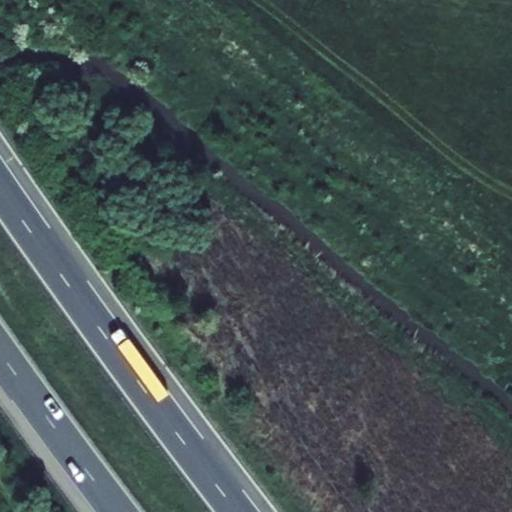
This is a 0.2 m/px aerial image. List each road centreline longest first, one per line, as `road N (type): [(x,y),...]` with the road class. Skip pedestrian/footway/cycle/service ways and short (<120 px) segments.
road 1 (motorway): [(237,511),(0,187)]
road 2 (motorway): [(0,351),(118,511)]
